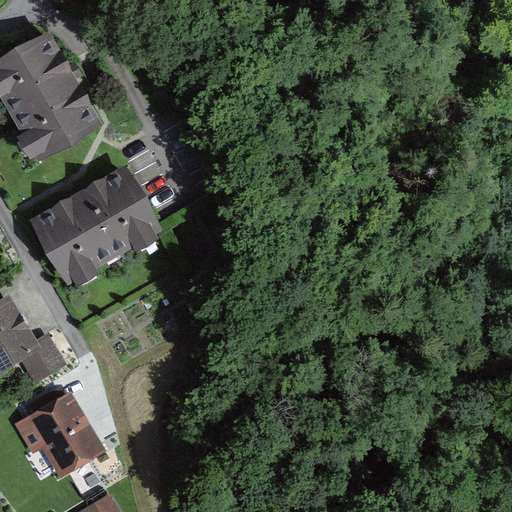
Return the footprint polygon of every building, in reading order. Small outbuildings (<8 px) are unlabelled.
[(0,63),(0,86),(40,156),(97,123),(46,37),(0,63)] [(36,222),(69,278),(156,228),(123,171),(36,222)] [(0,365),(33,345),(7,301),(0,304),(0,365)] [(28,408),(63,466),(95,447),(68,402),(45,416),(37,403),(28,408)] [(116,413),(100,416),(104,435),(120,432),(116,413)]
